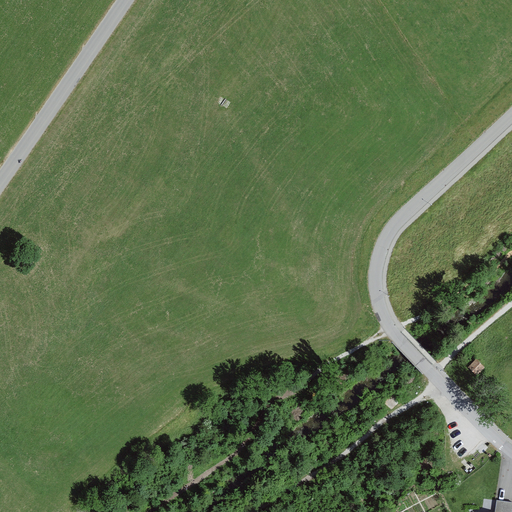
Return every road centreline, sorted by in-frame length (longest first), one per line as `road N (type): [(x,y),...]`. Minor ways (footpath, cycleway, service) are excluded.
road 1 (residential): [(511,116),(387,233),(378,262),(389,327),(511,452)]
road 2 (residential): [(0,179),(126,0)]
